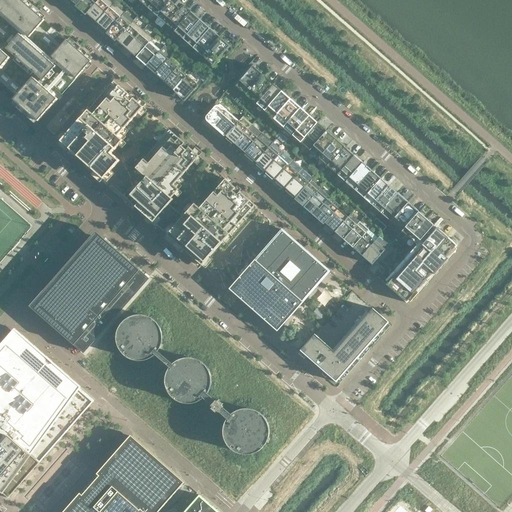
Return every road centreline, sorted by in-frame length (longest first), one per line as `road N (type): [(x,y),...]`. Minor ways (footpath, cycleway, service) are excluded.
road 1 (residential): [(412,318),(47,0)]
road 2 (residential): [(205,0),(472,232),(473,248),(412,318)]
road 3 (residential): [(331,408),(98,205)]
road 4 (tertiary): [(511,324),(392,459)]
road 5 (residential): [(0,325),(98,205)]
road 6 (unknown): [(331,408),(242,511)]
road 7 (residential): [(98,205),(0,118)]
road 8 (residential): [(412,318),(331,408)]
